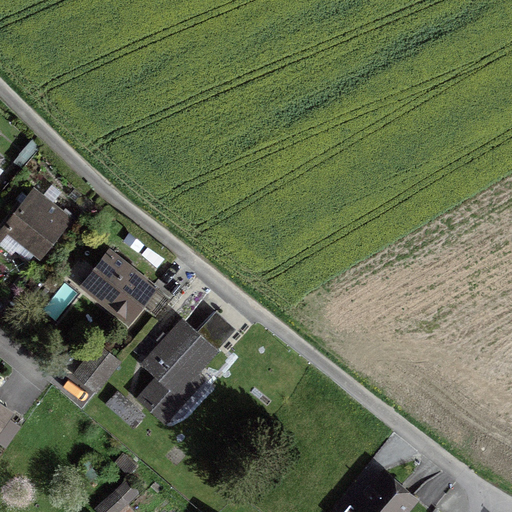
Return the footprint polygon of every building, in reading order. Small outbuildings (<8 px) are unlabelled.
[(31,193),(3,228),(39,256),(67,221),(31,193)] [(106,289),(97,300),(124,321),(138,304),(154,316),(167,300),(110,255),(92,277),(106,289)] [(41,285),(30,276),(11,299),(23,308),(41,285)] [(200,380),(193,374),(215,350),(181,320),(141,365),(157,380),(141,397),(140,395),(139,396),(164,419),(200,380)] [(96,347),(74,375),(94,391),(116,363),(96,347)] [(401,511),(412,500),(383,475),(354,511),(401,511)] [(128,480),(96,510),(98,511),(130,511),(124,505),(138,492),(128,480)]
